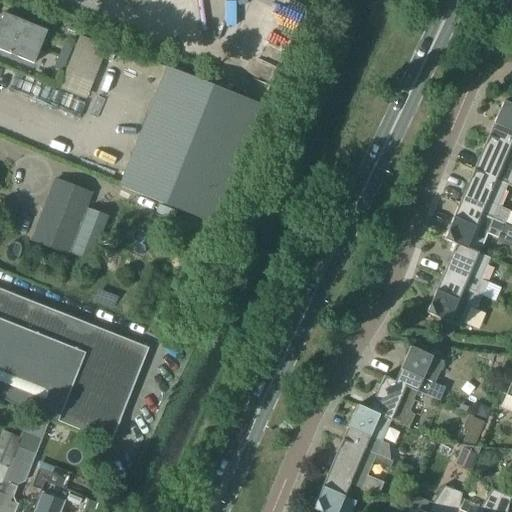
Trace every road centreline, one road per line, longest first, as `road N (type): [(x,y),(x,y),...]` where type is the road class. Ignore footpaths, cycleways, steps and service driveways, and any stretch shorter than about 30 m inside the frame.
road 1 (secondary): [(212,511),(454,0)]
road 2 (residential): [(281,511),(471,80)]
